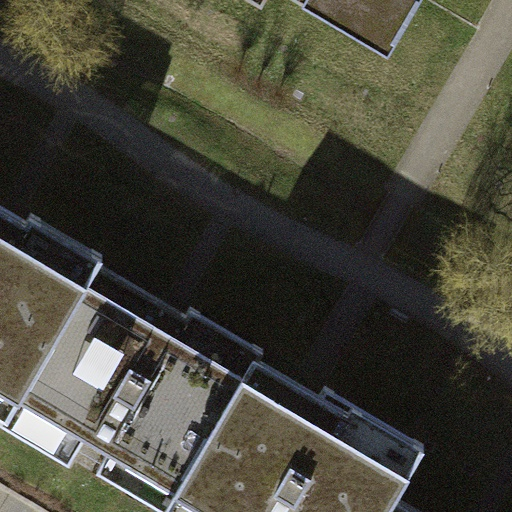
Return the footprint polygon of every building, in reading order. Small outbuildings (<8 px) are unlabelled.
[(262,0),(306,0),(389,48),(417,0),(262,0)] [(0,411),(5,415),(101,254),(0,194),(0,411)] [(163,509),(259,349),(101,254),(5,415),(163,509)] [(380,511),(393,491),(421,445),(299,373),(259,349),(163,509),(167,511),(380,511)] [(427,511),(393,491),(380,511),(427,511)]
